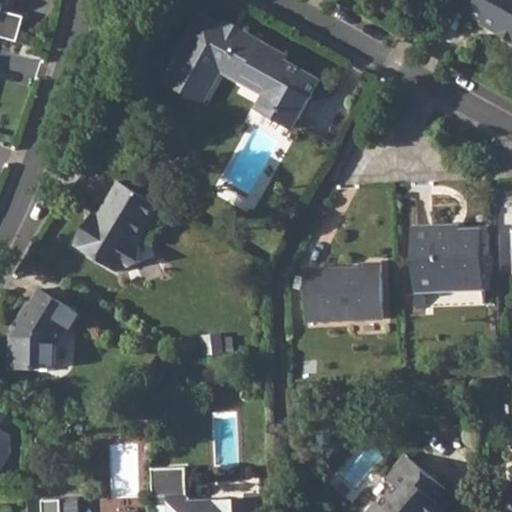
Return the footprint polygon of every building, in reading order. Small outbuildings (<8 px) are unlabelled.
[(511,0),(455,0),(470,9),(469,12),(485,22),(488,18),(500,25),(496,32),(511,41),(511,0)] [(201,16),(170,71),(183,78),(177,89),(201,103),(220,71),(241,83),(244,76),(266,90),(263,96),(261,100),(295,120),(318,81),(283,61),(285,56),(241,31),(234,43),(221,36),(226,29),(201,16)] [(158,203),(119,180),(98,216),(101,217),(95,226),(87,222),(74,244),(120,271),(141,261),(138,238),(158,203)] [(453,225),(415,226),(418,289),(428,289),(483,286),(482,230),(460,231),(461,240),(453,240),(453,225)] [(351,268),(307,270),(309,319),(384,317),(382,262),(360,263),(360,271),(351,271),(351,268)] [(14,329),(10,336),(10,369),(36,368),(36,364),(57,363),(58,342),(68,325),(73,328),(81,313),(39,287),(31,302),(28,300),(18,318),(22,321),(16,330),(14,329)] [(4,427),(13,410),(0,402),(0,474),(1,475),(21,436),(4,427)] [(410,459),(391,481),(394,484),(378,502),(375,499),(364,511),(436,511),(441,507),(435,502),(445,490),(410,459)] [(153,468),(154,502),(169,502),(169,511),(263,511),(263,492),(245,493),(245,498),(188,500),(187,466),(153,468)]
